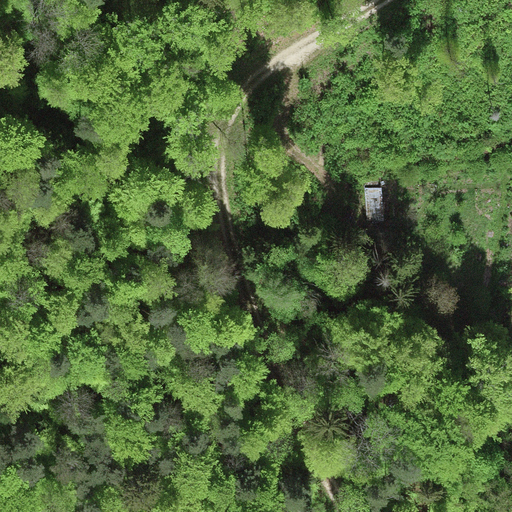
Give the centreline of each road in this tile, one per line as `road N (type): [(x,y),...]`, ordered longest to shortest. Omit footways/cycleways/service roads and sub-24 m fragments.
road 1 (track): [(385,0),(251,86),(220,146),(225,212),(257,321),(346,511)]
road 2 (track): [(301,49),(281,130),(331,184)]
